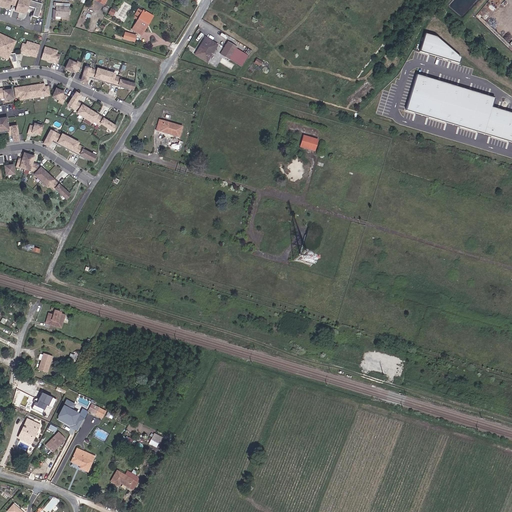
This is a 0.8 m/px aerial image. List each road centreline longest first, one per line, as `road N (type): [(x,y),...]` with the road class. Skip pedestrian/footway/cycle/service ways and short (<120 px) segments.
road 1 (residential): [(139,115),(44,71),(0,76)]
road 2 (residential): [(209,0),(139,115)]
